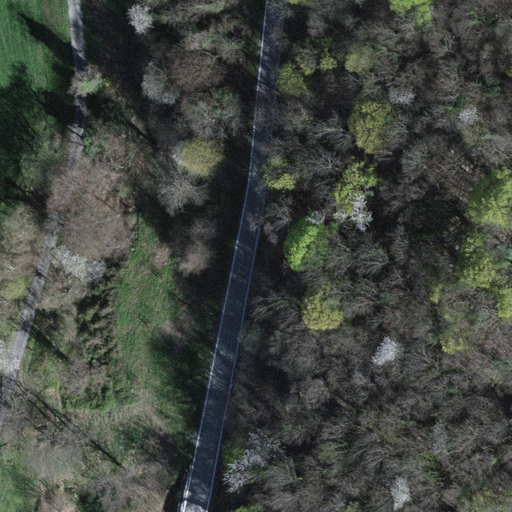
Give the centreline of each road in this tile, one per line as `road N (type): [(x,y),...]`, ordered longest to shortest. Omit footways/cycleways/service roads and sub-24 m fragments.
road 1 (unclassified): [(196,511),(250,232),(278,0)]
road 2 (unclassified): [(0,405),(77,140),(75,0)]
